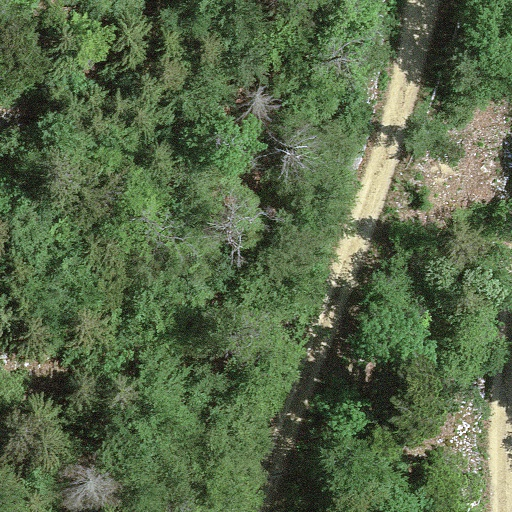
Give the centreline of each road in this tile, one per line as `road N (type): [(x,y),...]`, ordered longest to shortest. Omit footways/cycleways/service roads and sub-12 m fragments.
road 1 (track): [(425,0),(402,105),(274,511)]
road 2 (track): [(505,511),(511,387)]
